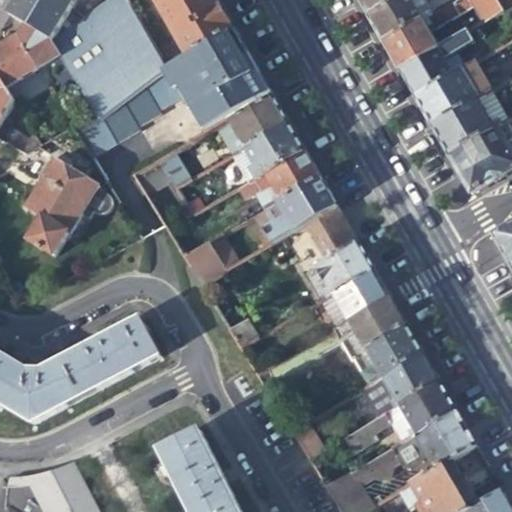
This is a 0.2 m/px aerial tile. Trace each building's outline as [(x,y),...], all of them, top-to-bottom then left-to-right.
[(18,0),(16,4),(25,32),(22,36),(19,36),(0,46),(0,78),(8,92),(56,59),(61,56),(50,37),(46,32),(54,27),(58,34),(79,0),(18,0)] [(154,0),(190,62),(192,61),(238,34),(218,0),(154,0)] [(361,0),(361,1),(372,19),(402,0),(361,0)] [(423,17),(412,0),(402,0),(372,19),(378,30),(387,45),(431,19),(428,14),(423,17)] [(483,25),(504,12),(496,1),(495,0),(463,0),(431,19),(387,45),(394,57),(402,71),(441,49),(432,33),(475,9),(483,25)] [(511,10),(511,0),(497,0),(496,1),(504,12),(505,15),(511,10)] [(54,27),(46,32),(50,37),(61,56),(69,68),(97,114),(101,121),(170,74),(136,17),(128,1),(62,40),(58,34),(54,27)] [(469,33),(441,49),(402,71),(410,85),(418,99),(456,77),(446,60),(458,54),(476,44),(469,33)] [(231,121),(275,96),(263,77),(238,34),(192,61),(190,62),(170,74),(101,121),(97,114),(74,128),(94,159),(143,131),(141,128),(164,114),(162,111),(184,98),(182,93),(188,90),(205,120),(212,132),(217,129),(231,121)] [(468,69),(458,54),(446,60),(456,77),(462,73),(468,69)] [(63,72),(69,68),(61,56),(56,59),(63,72)] [(475,66),(468,69),(462,73),(475,94),(488,87),(475,66)] [(501,79),(488,87),(475,94),(462,73),(456,77),(418,99),(427,114),(436,130),(480,103),(494,94),(505,87),(501,79)] [(16,104),(8,92),(0,78),(0,139),(27,155),(43,146),(34,132),(30,139),(4,123),(16,104)] [(199,123),(205,120),(188,90),(182,93),(184,98),(199,123)] [(511,124),(494,94),(480,103),(498,132),(509,126),(511,124)] [(231,121),(247,148),(253,145),(290,123),(281,108),(275,96),(231,121)] [(498,132),(480,103),(436,130),(443,142),(453,160),(498,132)] [(217,129),(233,156),(247,148),(231,121),(217,129)] [(252,168),(259,180),(307,152),(298,137),(290,123),(253,145),(263,161),(252,168)] [(511,144),(511,130),(509,126),(498,132),(453,160),(474,196),(511,173),(511,155),(507,147),(511,144)] [(233,156),(250,185),(259,180),(252,168),(263,161),(253,145),(247,148),(233,156)] [(245,201),(264,190),(274,185),(283,202),(323,180),(314,165),(307,152),(259,180),(250,185),(240,191),(245,201)] [(174,154),(160,162),(172,182),(176,189),(190,181),(174,154)] [(99,190),(100,188),(58,162),(28,209),(44,219),(30,243),(54,257),(68,233),(71,234),(82,216),(89,220),(94,211),(101,215),(104,215),(109,213),(111,211),(113,206),(113,203),(112,199),(110,197),(99,190)] [(148,197),(172,182),(160,162),(135,177),(148,197)] [(288,221),(264,235),(267,240),(261,244),(265,251),(308,227),(340,209),(330,193),(323,180),(283,202),(279,205),(288,221)] [(265,206),(268,211),(279,205),(283,202),(274,185),(264,190),(271,202),(265,206)] [(255,218),(264,235),(288,221),(279,205),(268,211),(255,218)] [(315,308),(321,305),(334,297),(377,273),(363,249),(340,209),(308,227),(328,263),(300,280),(315,308)] [(511,228),(498,237),(511,262),(511,228)] [(223,237),(210,244),(226,272),(239,265),(223,237)] [(227,273),(226,272),(210,244),(185,258),(203,286),(227,273)] [(342,323),(345,328),(393,300),(383,284),(377,273),(334,297),(347,319),(342,323)] [(321,305),(338,332),(345,328),(342,323),(347,319),(334,297),(321,305)] [(342,343),(352,360),(408,327),(398,310),(393,300),(345,328),(338,332),(268,372),(277,386),(320,361),(322,354),(342,343)] [(104,339),(71,356),(92,394),(162,357),(142,318),(104,339)] [(230,332),(242,351),(259,341),(250,327),(244,324),(230,332)] [(350,362),(366,390),(383,381),(425,356),(415,340),(408,327),(352,360),(350,362)] [(262,339),(259,341),(242,351),(248,361),(267,349),(262,339)] [(0,355),(0,405),(4,408),(25,370),(0,355)] [(34,426),(92,394),(71,356),(50,367),(43,371),(28,372),(25,370),(4,408),(34,426)] [(383,381),(399,408),(400,408),(441,384),(431,366),(425,356),(383,381)] [(363,392),(380,420),(386,417),(399,408),(383,381),(366,390),(363,392)] [(400,408),(418,438),(459,414),(448,395),(441,384),(400,408)] [(392,427),(403,446),(418,438),(400,408),(399,408),(386,417),(392,427)] [(430,459),(437,471),(451,462),(477,447),(466,426),(459,414),(418,438),(403,446),(394,451),(400,462),(416,453),(418,456),(422,459),(426,460),(430,459)] [(376,436),(392,427),(386,417),(380,420),(346,440),(355,455),(379,442),(376,436)] [(308,424),(293,433),(310,461),(325,453),(308,424)] [(161,451),(192,511),(240,511),(219,469),(200,431),(161,451)] [(462,480),(451,462),(437,471),(413,485),(425,505),(419,508),(420,511),(469,511),(503,492),(495,477),(469,493),(462,480)] [(99,511),(75,463),(58,470),(46,474),(30,478),(11,479),(4,508),(9,511),(8,511),(99,511)] [(351,474),(327,488),(341,511),(367,511),(373,509),(351,474)] [(410,511),(412,511),(419,508),(425,505),(413,485),(399,493),(410,511)] [(511,511),(511,506),(510,503),(503,492),(469,511),(511,511)]
